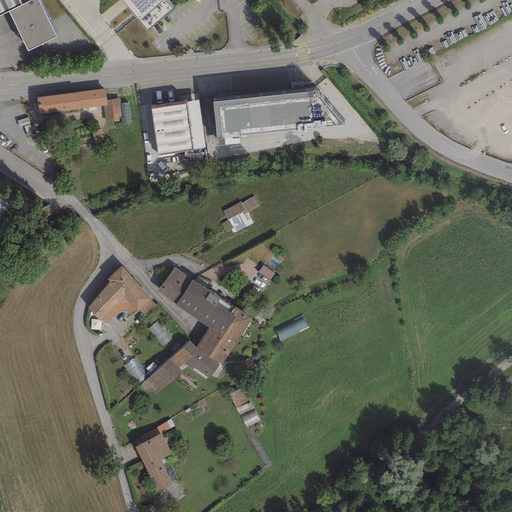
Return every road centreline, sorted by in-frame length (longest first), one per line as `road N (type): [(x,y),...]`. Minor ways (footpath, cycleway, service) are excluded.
road 1 (residential): [(429,0),(362,35),(301,54),(0,86)]
road 2 (unclassified): [(114,246),(76,318),(131,511)]
road 3 (track): [(511,356),(319,511)]
road 4 (residential): [(0,156),(76,205),(114,246)]
